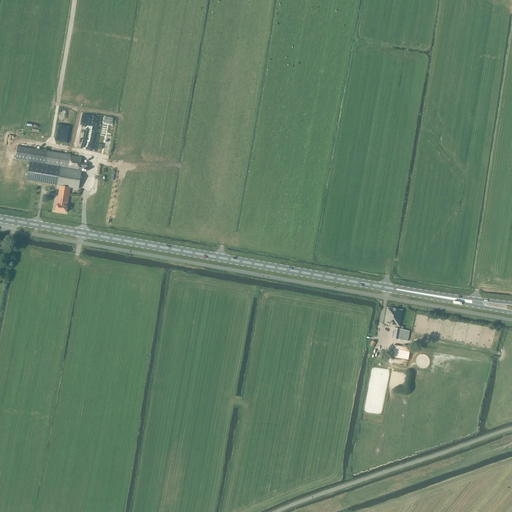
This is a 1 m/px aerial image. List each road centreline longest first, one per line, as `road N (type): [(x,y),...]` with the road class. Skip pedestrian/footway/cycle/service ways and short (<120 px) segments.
road 1 (secondary): [(404,290),(0,219)]
road 2 (track): [(77,254),(90,158),(48,144),(74,0)]
road 3 (unclassified): [(511,429),(280,511)]
